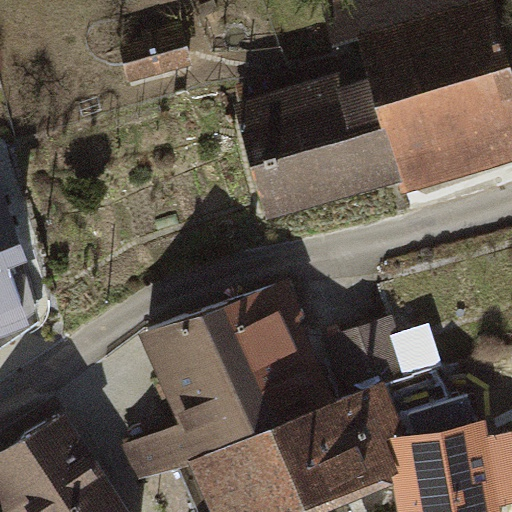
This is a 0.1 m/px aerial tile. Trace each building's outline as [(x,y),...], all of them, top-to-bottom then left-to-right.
[(349,0),(369,73),(232,108),(267,226),(511,157),(511,81),(486,0),(349,0)] [(191,72),(176,20),(124,35),(134,85),(191,72)] [(0,157),(0,323),(36,311),(11,244),(30,237),(0,157)] [(295,295),(143,342),(175,429),(128,447),(145,480),(186,464),(205,511),(324,511),(323,505),(364,492),(483,458),(451,372),(333,406),(295,295)] [(129,511),(67,414),(0,456),(0,510),(1,511),(129,511)]
